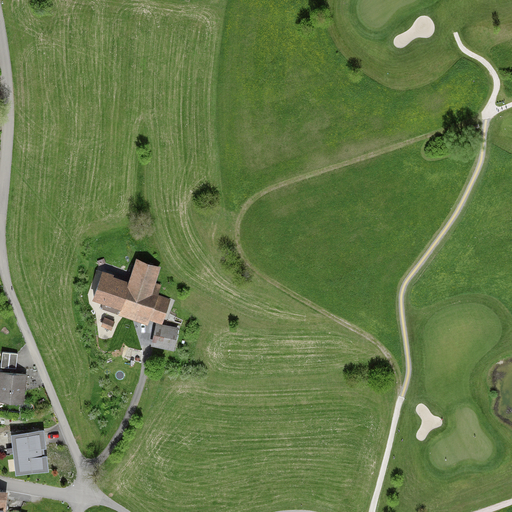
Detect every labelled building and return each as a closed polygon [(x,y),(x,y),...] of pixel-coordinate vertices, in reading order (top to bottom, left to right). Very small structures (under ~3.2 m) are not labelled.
[(147,319),(148,316),(161,320),(167,302),(155,297),(159,286),(151,283),(157,267),(136,261),(128,285),(111,279),(112,276),(101,272),(98,274),(95,276),(93,279),(92,282),(91,288),(91,292),(92,295),(93,297),(102,300),(100,304),(102,304),(104,299),(147,314),(146,318),(147,319)] [(101,325),(110,329),(113,322),(103,318),(101,325)] [(156,324),(152,344),(171,348),(175,328),(156,324)] [(110,337),(113,330),(101,325),(98,332),(110,337)] [(23,391),(24,374),(0,371),(0,400),(21,403),(23,391)] [(17,453),(19,471),(42,468),(38,433),(15,436),(17,453)]
